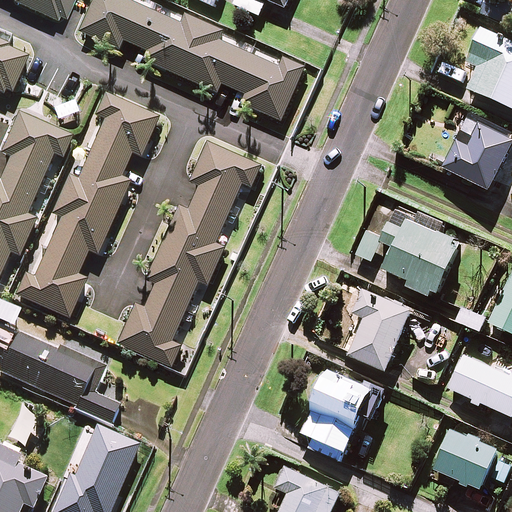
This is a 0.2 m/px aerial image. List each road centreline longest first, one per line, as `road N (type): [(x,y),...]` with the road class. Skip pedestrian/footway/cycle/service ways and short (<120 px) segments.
road 1 (residential): [(183,511),(333,176)]
road 2 (residential): [(194,109),(0,15)]
road 3 (residential): [(194,109),(113,291)]
road 4 (residential): [(333,176),(412,0)]
road 5 (unknown): [(333,176),(511,244)]
road 6 (residential): [(333,176),(194,109)]
